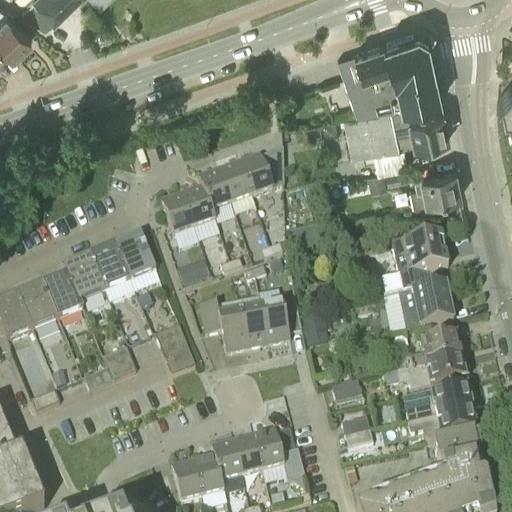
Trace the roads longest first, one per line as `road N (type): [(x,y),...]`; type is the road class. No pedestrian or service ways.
road 1 (tertiary): [(0,130),(368,0)]
road 2 (residential): [(511,312),(470,107),(466,19)]
road 3 (residential): [(112,502),(126,471),(243,412),(232,373)]
road 4 (residential): [(0,279),(112,228),(146,182),(164,174)]
road 5 (residential): [(25,431),(154,376),(145,355)]
road 6 (residential): [(339,511),(299,359)]
road 7 (residential): [(112,502),(79,504),(59,492),(25,431)]
